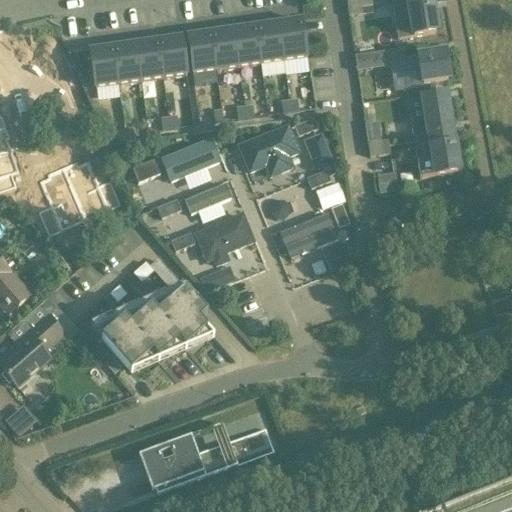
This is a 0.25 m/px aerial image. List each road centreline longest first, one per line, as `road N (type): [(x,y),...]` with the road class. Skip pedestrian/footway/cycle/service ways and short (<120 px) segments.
road 1 (residential): [(314,367),(368,370),(382,349),(335,0)]
road 2 (residential): [(10,461),(236,382),(314,367)]
road 3 (residential): [(314,367),(232,169)]
